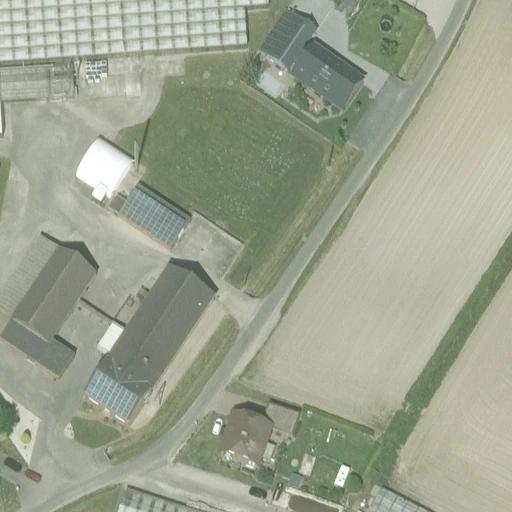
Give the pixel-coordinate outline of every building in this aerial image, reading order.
[(0,0),(0,142),(1,143),(0,119),(0,107),(73,103),(71,73),(0,78),(0,69),(246,53),(244,15),(268,13),(266,0),(0,0)] [(285,14),(258,56),(286,75),(305,48),(315,34),(285,14)] [(359,86),(314,54),(295,81),(340,113),(359,86)] [(124,78),(84,81),(85,102),(125,100),(124,78)] [(134,164),(100,142),(75,179),(97,194),(91,203),(99,209),(105,199),(109,201),(134,164)] [(187,225),(137,192),(127,206),(119,201),(110,214),(168,253),(187,225)] [(42,243),(0,305),(0,320),(11,328),(59,254),(42,243)] [(59,254),(11,328),(47,352),(53,345),(97,280),(59,254)] [(171,276),(128,342),(113,332),(98,354),(113,364),(108,371),(152,399),(214,304),(171,276)] [(47,352),(11,328),(0,343),(37,368),(47,352)] [(47,352),(37,368),(59,383),(75,360),(53,345),(47,352)] [(152,399),(108,371),(87,403),(131,431),(152,399)] [(299,420),(268,409),(261,430),(270,433),(269,434),(291,442),(299,420)] [(251,430),(232,424),(220,459),(223,460),(224,463),(229,465),(232,463),(256,472),(269,434),(270,433),(261,430),(252,427),(251,430)] [(420,511),(384,493),(374,511),(420,511)] [(180,511),(126,494),(119,511),(180,511)]
